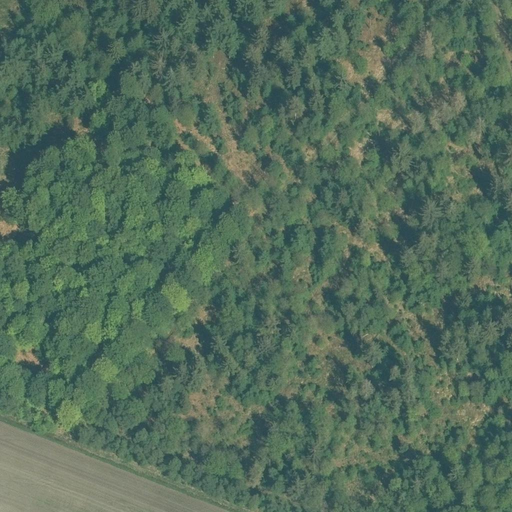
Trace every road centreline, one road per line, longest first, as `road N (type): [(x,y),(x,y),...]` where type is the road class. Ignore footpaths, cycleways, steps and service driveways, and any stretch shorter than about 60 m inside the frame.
road 1 (track): [(73,426),(450,0)]
road 2 (track): [(308,511),(0,397)]
road 3 (track): [(37,0),(254,221)]
